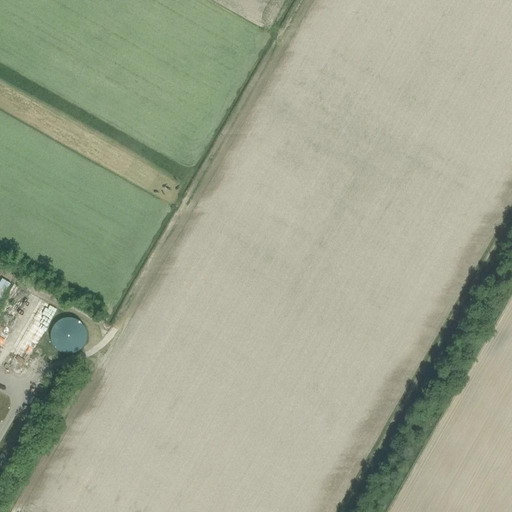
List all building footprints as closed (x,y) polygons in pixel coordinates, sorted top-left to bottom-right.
[(239,13),(253,21),(257,14),(242,7),(239,13)] [(205,16),(245,37),(249,30),(209,8),(205,16)] [(57,12),(55,20),(64,22),(66,14),(57,12)] [(181,29),(228,54),(231,47),(180,20),(178,24),(183,26),(181,29)] [(218,37),(238,47),(242,40),(222,30),(218,37)] [(227,66),(203,54),(200,61),(224,73),(227,66)] [(208,80),(219,84),(221,76),(205,70),(204,72),(210,74),(208,80)] [(195,88),(190,95),(204,106),(209,100),(195,88)] [(186,137),(190,131),(178,120),(173,126),(186,137)] [(155,164),(166,171),(170,166),(158,159),(155,164)] [(0,361),(20,372),(56,307),(14,284),(0,308),(0,329),(8,334),(0,348),(0,361)] [(87,337),(87,336),(87,335),(87,333),(86,331),(86,329),(85,328),(84,326),(83,325),(82,324),(81,323),(79,322),(78,321),(76,320),(75,319),(73,319),(71,319),(70,319),(68,319),(67,319),(65,319),(64,319),(62,320),(60,321),(59,322),(58,323),(56,324),(55,325),(54,326),(53,328),(53,329),(52,331),(51,333),(51,334),(51,335),(51,336),(51,337),(51,339),(51,340),(52,342),(52,344),(53,345),(54,346),(55,348),(56,350),(58,351),(59,352),(61,353),(62,353),(64,354),(65,354),(67,355),(69,355),(71,355),(72,354),(74,354),(76,354),(78,352),(79,352),(81,350),(82,350),(83,348),(84,347),(85,345),(86,344),(86,342),(87,341),(87,339),(87,337)]
